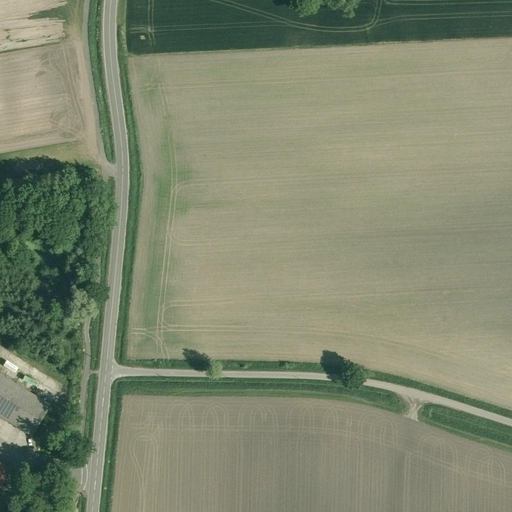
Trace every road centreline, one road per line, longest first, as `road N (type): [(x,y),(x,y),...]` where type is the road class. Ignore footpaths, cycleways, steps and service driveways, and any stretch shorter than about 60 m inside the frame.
road 1 (unclassified): [(511,425),(366,382),(106,372)]
road 2 (secondary): [(115,0),(125,192),(106,372)]
road 3 (secondary): [(106,372),(92,511)]
